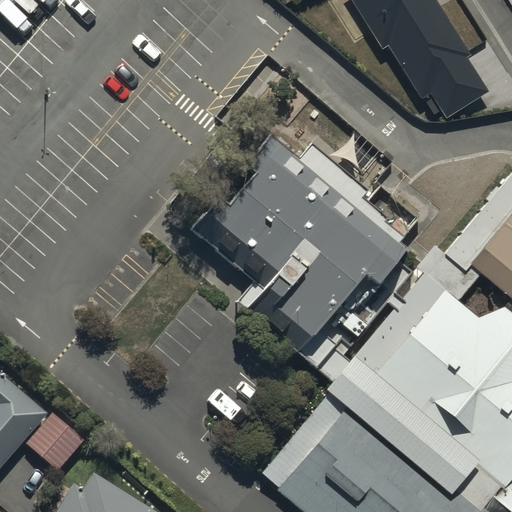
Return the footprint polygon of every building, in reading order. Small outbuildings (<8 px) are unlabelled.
[(448,117),(489,91),(468,58),(472,55),(436,0),(351,0),(382,48),(388,44),(422,97),(431,91),(448,117)] [(395,230),(251,111),(172,206),(243,264),(230,280),(304,341),(395,230)] [(511,213),(464,272),(511,312),(511,213)] [(511,455),(511,326),(441,268),(374,349),(509,460),(511,455)] [(466,431),(348,333),(319,367),(438,465),(466,431)] [(0,470),(47,415),(48,414),(0,373),(0,470)] [(437,477),(332,391),(272,463),(331,511),(504,511),(447,466),(437,477)] [(84,443),(52,414),(26,445),(57,473),(84,443)] [(83,490),(74,485),(55,511),(153,511),(92,474),(83,490)]
